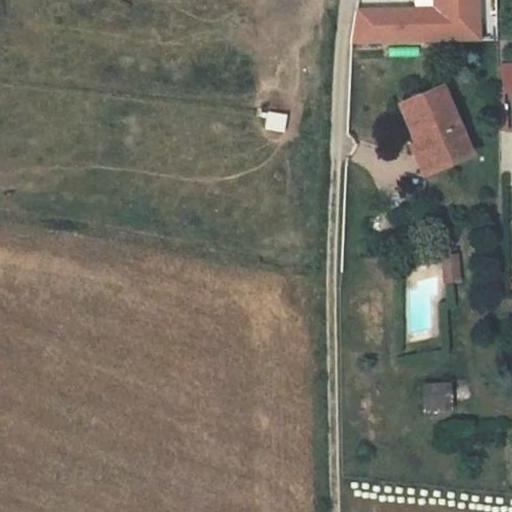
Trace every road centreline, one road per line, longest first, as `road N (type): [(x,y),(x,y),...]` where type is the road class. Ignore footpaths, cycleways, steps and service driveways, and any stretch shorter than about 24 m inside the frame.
road 1 (track): [(336,511),(336,163)]
road 2 (residential): [(336,163),(348,0)]
